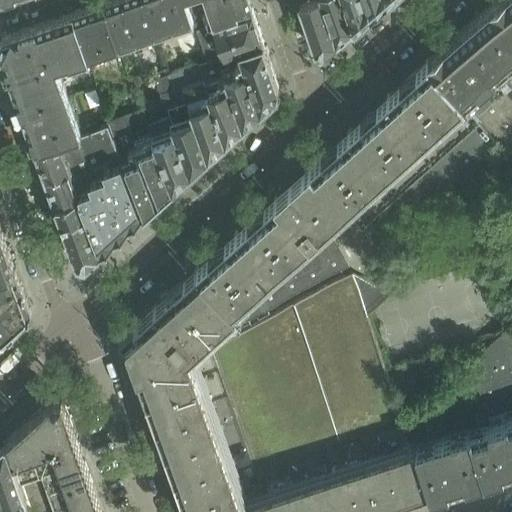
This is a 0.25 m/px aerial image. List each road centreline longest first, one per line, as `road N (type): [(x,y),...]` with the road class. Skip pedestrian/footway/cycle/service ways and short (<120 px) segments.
road 1 (residential): [(76,324),(316,107)]
road 2 (residential): [(76,324),(147,511)]
road 3 (residential): [(0,151),(50,294),(76,324)]
road 4 (residential): [(316,107),(437,0)]
